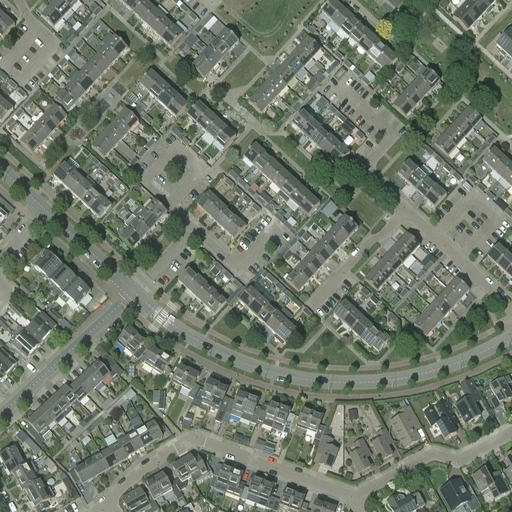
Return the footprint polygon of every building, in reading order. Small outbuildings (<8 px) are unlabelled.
[(71,11),(59,0),(57,0),(50,8),(63,20),(71,11)] [(80,2),(77,0),(59,0),(71,11),(80,2)] [(146,2),(144,0),(130,0),(125,6),(134,14),(146,2)] [(331,22),(343,8),(336,2),(333,0),(321,13),(331,22)] [(442,0),(438,0),(436,3),(439,7),(440,6),(445,10),(449,5),(442,0)] [(491,12),(478,0),(470,0),(467,3),(482,17),(487,12),(489,14),(491,12)] [(494,0),(478,0),(491,12),(493,10),(491,8),(496,2),(494,0)] [(155,10),(146,2),(134,14),(143,23),(155,10)] [(467,3),(460,11),(477,27),(480,24),(478,23),(482,17),(467,3)] [(182,6),(179,9),(185,14),(188,11),(182,6)] [(63,20),(50,8),(41,18),(53,30),(63,20)] [(98,8),(92,15),(96,18),(102,11),(98,8)] [(345,11),(343,8),(331,22),(340,30),(352,17),(345,11)] [(155,10),(143,23),(152,31),(164,18),(155,10)] [(477,27),(460,11),(453,19),(468,33),(474,27),(476,29),(477,27)] [(70,22),(74,26),(80,19),(72,12),(65,20),(69,24),(70,22)] [(188,17),(185,21),(193,28),(200,22),(197,20),(191,14),(188,17)] [(90,17),(84,24),(88,27),(94,21),(90,17)] [(209,17),(203,23),(206,26),(212,20),(209,17)] [(352,17),(340,30),(349,39),(361,25),(354,19),(352,17)] [(14,27),(5,18),(0,23),(0,36),(2,39),(14,27)] [(164,18),(152,31),(161,40),(173,27),(164,18)] [(95,32),(100,27),(101,26),(98,23),(92,29),(95,32)] [(363,27),(361,25),(349,39),(358,47),(370,34),(363,27)] [(82,26),(76,33),(79,36),(85,30),(82,26)] [(200,26),(194,32),(198,35),(203,29),(200,26)] [(183,36),(173,27),(161,40),(171,48),(183,36)] [(315,39),(318,35),(310,27),(306,31),(315,39)] [(226,31),(217,41),(230,52),(237,45),(239,43),(226,31)] [(502,55),(511,44),(511,32),(510,31),(496,45),(502,51),(500,53),(502,55)] [(93,35),(89,32),(83,39),(87,42),(93,35)] [(373,36),(370,34),(358,47),(367,55),(379,42),(373,36)] [(191,35),(186,41),(190,44),(195,38),(191,35)] [(325,42),(318,35),(315,39),(322,45),(325,42)] [(67,42),(64,44),(68,48),(77,39),(73,36),(67,42)] [(114,37),(106,47),(118,59),(127,49),(114,37)] [(299,49),(312,60),(320,51),(308,39),(301,46),(299,49)] [(81,41),(75,48),(78,51),(85,44),(81,41)] [(217,41),(209,50),(222,61),(228,55),(230,52),(217,41)] [(381,44),(379,42),(367,55),(376,64),(388,51),(381,44)] [(183,44),(177,50),(181,54),(187,47),(183,44)] [(328,44),(325,48),(331,54),(334,50),(328,44)] [(511,58),(511,44),(502,55),(504,57),(506,55),(511,60),(511,58)] [(106,47),(97,56),(110,68),(118,59),(106,47)] [(293,55),(291,58),(303,69),(312,60),(299,49),(293,55)] [(68,62),(67,62),(71,66),(74,62),(70,60),(76,53),(73,50),(64,59),(68,62)] [(222,61),(209,50),(200,58),(213,70),(219,64),(222,61)] [(388,51),(376,64),(386,73),(398,59),(391,53),(388,51)] [(337,53),(334,56),(340,62),(343,59),(337,53)] [(97,56),(89,65),(101,77),(110,68),(97,56)] [(410,56),(404,63),(407,66),(413,59),(410,56)] [(213,70),(200,58),(192,68),(204,80),(211,73),(213,70)] [(303,69),(291,58),(284,65),(282,67),(295,79),(303,69)] [(68,62),(64,59),(58,66),(61,69),(67,62),(68,62)] [(346,61),(343,64),(349,70),(352,67),(346,61)] [(101,77),(89,65),(80,74),(93,86),(101,77)] [(329,65),(323,71),(326,73),(325,73),(329,76),(334,70),(329,65)] [(401,65),(395,72),(399,75),(405,68),(401,65)] [(295,79),(282,67),(276,74),(274,76),(287,88),(295,79)] [(56,68),(50,75),(53,78),(59,71),(56,68)] [(341,69),(333,78),(338,83),(342,79),(347,74),(341,69)] [(355,70),(352,73),(358,79),(361,75),(355,70)] [(418,80),(431,91),(438,84),(440,82),(427,70),(418,80)] [(149,93),(160,81),(151,72),(139,84),(149,93)] [(2,73),(0,75),(0,77),(5,82),(8,79),(2,73)] [(93,86),(80,74),(72,83),(85,95),(93,86)] [(393,74),(387,81),(390,84),(397,77),(393,74)] [(287,88),(274,76),(267,83),(266,85),(278,97),(287,88)] [(317,82),(321,85),(326,79),(323,76),(317,82)] [(47,77),(41,84),(45,87),(51,81),(47,77)] [(364,78),(361,81),(367,87),(370,84),(364,78)] [(418,80),(410,89),(423,100),(429,94),(431,91),(418,80)] [(170,89),(160,81),(149,93),(158,101),(170,89)] [(11,82),(8,85),(14,91),(17,87),(11,82)] [(317,82),(309,91),(312,94),(321,85),(317,82)] [(85,95),(72,83),(63,92),(76,104),(85,95)] [(385,83),(378,90),(382,93),(388,87),(385,83)] [(259,92),(257,94),(270,106),(278,97),(266,85),(259,92)] [(170,89),(158,101),(167,110),(178,97),(170,89)] [(423,100),(410,89),(402,98),(414,110),(420,103),(423,100)] [(20,90),(17,93),(23,99),(26,96),(20,90)] [(312,94),(309,91),(300,100),(304,104),(312,94)] [(38,92),(31,98),(35,102),(41,95),(38,92)] [(76,104),(63,92),(55,102),(68,113),(76,104)] [(270,106),(257,94),(251,102),(249,104),(261,115),(270,106)] [(178,97),(167,110),(176,119),(188,106),(178,97)] [(304,104),(300,100),(296,97),(294,101),(297,104),(291,110),(295,113),(304,104)] [(322,98),(319,102),(325,108),(328,104),(322,98)] [(414,110),(402,98),(393,107),(406,119),(412,112),(414,110)] [(127,99),(124,102),(131,108),(134,105),(127,99)] [(29,101),(23,108),(26,111),(33,104),(29,101)] [(13,111),(3,102),(0,105),(0,121),(2,123),(13,111)] [(196,125),(208,112),(199,103),(187,116),(196,125)] [(54,106),(46,116),(58,127),(67,118),(54,106)] [(136,107),(133,111),(140,117),(143,113),(136,107)] [(461,118),(473,130),(482,120),(469,109),(463,116),(461,118)] [(21,110),(14,117),(18,120),(24,113),(21,110)] [(126,111),(117,120),(130,132),(138,122),(126,111)] [(208,112),(196,125),(206,133),(217,120),(208,112)] [(302,133),(313,120),(304,112),(292,124),(298,130),(302,133)] [(289,113),(283,119),(287,122),(293,116),(289,113)] [(340,115),(337,119),(343,125),(346,121),(340,115)] [(58,127),(46,116),(40,122),(38,120),(35,123),(50,137),(58,127)] [(145,116),(142,119),(149,125),(152,122),(145,116)] [(454,125),(452,127),(465,139),(473,130),(461,118),(454,125)] [(12,119),(6,126),(10,129),(9,130),(13,134),(15,132),(14,131),(18,126),(15,123),(16,122),(12,119)] [(130,132),(117,120),(109,130),(121,141),(130,132)] [(217,120),(206,133),(215,141),(226,129),(217,120)] [(313,120),(302,133),(307,139),(311,142),(323,129),(313,120)] [(281,122),(275,128),(278,131),(284,125),(281,122)] [(37,125),(29,134),(41,146),(50,137),(35,123),(37,125)] [(155,124),(151,127),(158,134),(161,130),(155,124)] [(347,135),(344,139),(346,141),(353,133),(352,133),(355,130),(349,124),(346,127),(349,130),(346,134),(347,135)] [(465,139),(452,127),(446,134),(444,137),(456,148),(465,139)] [(226,129),(215,141),(224,150),(236,137),(226,129)] [(332,137),(323,129),(311,142),(317,147),(320,150),(332,137)] [(109,130),(100,139),(113,150),(121,141),(109,130)] [(358,132),(355,135),(361,142),(365,138),(358,132)] [(41,146),(29,134),(20,143),(33,155),(41,146)] [(181,142),(184,139),(186,136),(183,134),(181,136),(178,139),(181,142)] [(332,137),(320,150),(326,156),(329,158),(341,146),(332,137)] [(456,148),(444,137),(437,144),(435,146),(448,158),(456,148)] [(492,137),(486,143),(490,146),(495,140),(492,137)] [(113,150),(100,139),(92,148),(104,160),(113,150)] [(181,142),(188,148),(191,145),(184,139),(181,142)] [(152,141),(146,147),(149,150),(155,144),(152,141)] [(253,166),(265,154),(257,147),(255,145),(244,158),(253,166)] [(341,146),(329,158),(336,165),(338,167),(350,154),(341,146)] [(483,146),(478,152),(482,156),(487,149),(483,146)] [(193,147),(190,150),(197,156),(200,153),(193,147)] [(428,148),(424,152),(431,158),(434,154),(428,148)] [(492,171),(504,158),(496,151),(494,149),(483,162),(492,171)] [(84,150),(81,153),(88,159),(91,156),(84,150)] [(143,150),(137,157),(141,159),(147,153),(143,150)] [(267,156),(265,154),(253,166),(262,175),(274,162),(267,156)] [(470,161),(473,164),(479,158),(476,155),(470,161)] [(202,156),(199,159),(206,165),(209,162),(202,156)] [(436,156),(433,160),(440,166),(443,163),(436,156)] [(93,158),(90,162),(97,168),(100,164),(93,158)] [(511,165),(506,160),(504,158),(492,171),(501,179),(511,167),(511,165)] [(135,159),(129,166),(132,169),(138,162),(135,159)] [(473,164),(470,161),(467,159),(464,162),(467,165),(461,171),(460,169),(457,172),(462,176),(473,164)] [(407,183),(419,170),(409,161),(397,174),(404,180),(407,183)] [(276,164),(274,162),(262,175),(271,183),(283,171),(276,164)] [(63,185),(74,173),(65,164),(54,177),(63,185)] [(446,165),(443,168),(449,175),(452,171),(446,165)] [(103,166),(99,170),(106,176),(109,173),(103,166)] [(511,167),(501,179),(510,188),(511,185),(511,167)] [(127,168),(121,175),(124,178),(130,171),(127,168)] [(419,170),(407,183),(414,190),(416,191),(428,179),(419,170)] [(285,172),(283,171),(271,183),(281,191),(292,179),(285,172)] [(237,184),(240,180),(232,172),(228,175),(237,184)] [(84,181),(74,173),(63,185),(72,194),(84,181)] [(455,173),(452,177),(457,182),(453,187),(456,189),(462,182),(461,180),(455,173)] [(112,175),(108,178),(111,181),(109,184),(112,187),(118,181),(112,175)] [(470,176),(467,180),(474,186),(477,182),(470,176)] [(281,191),(281,192),(277,196),(286,204),(290,200),(301,187),(294,181),(292,179),(281,191)] [(437,187),(428,179),(416,191),(423,198),(425,200),(437,187)] [(227,180),(224,183),(230,189),(234,186),(227,180)] [(249,189),(240,180),(237,184),(246,192),(249,189)] [(84,181),(72,194),(81,202),(93,190),(84,181)] [(121,184),(118,187),(124,193),(127,190),(121,184)] [(250,189),(249,189),(246,192),(255,201),(259,197),(255,194),(259,189),(254,184),(250,189)] [(479,185),(476,188),(483,194),(486,191),(479,185)] [(137,187),(131,193),(135,196),(140,190),(137,187)] [(303,189),(301,187),(290,200),(299,208),(310,196),(303,189)] [(447,196),(437,187),(425,200),(432,207),(435,209),(447,196)] [(236,188),(233,191),(240,198),(243,194),(236,188)] [(102,198),(93,190),(81,202),(90,210),(102,198)] [(207,214),(218,202),(209,193),(197,206),(207,214)] [(488,193),(485,197),(492,202),(495,199),(488,193)] [(102,198),(90,210),(100,219),(111,207),(106,202),(109,199),(105,195),(102,198)] [(129,196),(123,202),(126,206),(132,199),(129,196)] [(313,198),(310,196),(299,208),(308,217),(320,204),(313,198)] [(0,197),(0,204),(7,211),(11,207),(2,199),(0,197)] [(245,197),(242,200),(249,206),(252,203),(245,197)] [(265,204),(259,197),(255,201),(262,207),(265,204)] [(154,201),(146,211),(158,223),(159,222),(161,224),(168,217),(166,215),(167,213),(154,201)] [(227,210),(218,202),(207,214),(216,223),(227,210)] [(498,202),(495,205),(501,211),(504,208),(498,202)] [(320,211),(328,218),(329,217),(326,212),(331,206),(328,203),(320,211)] [(120,205),(112,214),(116,217),(124,208),(120,205)] [(255,205),(251,209),(257,215),(261,211),(255,205)] [(268,206),(265,209),(271,215),(274,212),(268,206)] [(237,219),(227,210),(216,223),(225,231),(237,219)] [(146,211),(137,220),(150,232),(158,223),(146,211)] [(320,211),(312,220),(315,224),(323,216),(327,219),(328,218),(320,211)] [(116,217),(112,214),(106,221),(109,224),(116,217)] [(277,214),(274,218),(280,223),(283,220),(277,214)] [(150,232),(137,220),(133,216),(124,226),(128,229),(129,229),(141,241),(150,232)] [(337,227),(349,238),(356,231),(358,229),(346,217),(337,227)] [(237,219),(225,231),(235,240),(246,227),(237,219)] [(315,224),(312,220),(304,229),(307,233),(315,224)] [(286,223),(283,226),(289,232),(292,229),(286,223)] [(349,238),(337,227),(328,236),(341,247),(347,240),(349,238)] [(129,229),(128,229),(120,238),(132,250),(141,241),(129,229)] [(304,229),(295,239),(298,242),(307,233),(304,229)] [(306,235),(302,240),(306,244),(311,239),(306,235)] [(399,245),(411,256),(420,247),(407,235),(400,243),(399,245)] [(328,236),(320,245),(332,256),(338,250),(341,247),(328,236)] [(295,239),(287,248),(290,251),(298,242),(295,239)] [(332,256),(320,245),(311,254),(324,265),(330,259),(332,256)] [(392,252),(390,254),(403,265),(411,256),(399,245),(392,252)] [(497,266),(509,253),(500,245),(488,257),(495,264),(497,266)] [(290,251),(287,248),(280,255),(283,258),(290,251)] [(41,274),(55,260),(48,253),(47,253),(43,249),(30,264),(41,274)] [(204,252),(200,255),(211,265),(214,262),(204,252)] [(511,256),(509,253),(497,266),(504,272),(506,274),(511,268),(511,256)] [(311,254),(303,263),(315,275),(322,268),(324,265),(311,254)] [(403,265),(390,254),(384,261),(382,263),(394,275),(403,265)] [(278,258),(272,264),(275,267),(281,261),(278,258)] [(62,266),(55,260),(41,274),(48,281),(62,266)] [(303,263),(294,272),(307,284),(313,277),(315,275),(303,263)] [(375,270),(373,272),(386,284),(394,275),(382,263),(375,270)] [(430,263),(425,269),(428,272),(434,266),(430,263)] [(217,264),(214,267),(220,273),(223,270),(217,264)] [(62,266),(48,281),(55,287),(69,273),(62,266)] [(439,266),(433,272),(436,276),(442,269),(439,266)] [(421,272),(416,278),(420,281),(428,272),(425,269),(424,269),(423,268),(420,271),(421,272)] [(187,291),(199,277),(190,269),(178,282),(185,288),(187,291)] [(307,284),(294,272),(286,281),(298,293),(304,286),(307,284)] [(386,284),(373,272),(367,279),(365,281),(377,293),(386,284)] [(76,279),(69,273),(55,287),(63,294),(76,279)] [(226,273),(223,276),(229,282),(232,279),(226,273)] [(269,275),(266,279),(273,285),(276,282),(269,275)] [(430,275),(424,281),(428,285),(434,278),(430,275)] [(199,277),(187,291),(194,297),(196,299),(208,286),(199,277)] [(420,281),(416,278),(407,288),(410,291),(420,281)] [(76,279),(63,294),(58,299),(65,306),(70,301),(83,286),(76,279)] [(457,280),(448,290),(460,301),(467,294),(469,292),(457,280)] [(235,281),(232,284),(238,290),(242,287),(235,281)] [(278,284),(275,287),(282,293),(285,290),(278,284)] [(422,284),(416,290),(419,294),(426,287),(422,284)] [(91,293),(83,286),(70,301),(77,308),(91,293)] [(217,295),(208,286),(196,299),(203,305),(205,308),(217,295)] [(33,294),(27,289),(24,293),(29,298),(33,294)] [(249,310),(260,298),(251,289),(248,292),(244,290),(236,298),(240,301),(239,302),(246,308),(249,310)] [(363,289),(360,292),(367,298),(370,295),(363,289)] [(405,290),(399,296),(403,299),(408,293),(405,290)] [(448,290),(439,299),(452,310),(458,303),(460,301),(448,290)] [(287,292),(284,296),(290,302),(293,298),(287,292)] [(414,293),(406,301),(410,305),(417,296),(414,293)] [(217,295),(205,308),(212,314),(214,316),(227,303),(217,295)] [(373,297),(369,300),(376,307),(379,303),(373,297)] [(38,306),(42,302),(37,298),(33,302),(38,306)] [(260,298),(249,310),(255,316),(258,319),(269,306),(260,298)] [(397,299),(391,306),(394,309),(400,302),(397,299)] [(452,310),(439,299),(431,308),(443,320),(450,313),(452,310)] [(296,301),(293,304),(300,310),(303,306),(296,301)] [(410,305),(406,301),(399,309),(403,312),(410,305)] [(42,302),(38,306),(43,311),(47,307),(42,302)] [(343,324),(355,311),(346,302),(334,315),(340,321),(343,324)] [(381,305),(378,309),(385,315),(388,312),(381,305)] [(278,314),(269,306),(258,319),(264,325),(267,327),(278,314)] [(431,308),(423,317),(436,328),(442,322),(443,320),(431,308)] [(305,309),(302,312),(309,319),(312,315),(305,309)] [(18,310),(14,313),(20,318),(23,315),(18,310)] [(52,320),(56,315),(51,311),(47,315),(52,320)] [(364,319),(355,311),(343,324),(350,330),(352,332),(364,319)] [(278,314),(267,327),(273,333),(276,335),(288,323),(278,314)] [(391,314),(387,318),(394,324),(397,320),(391,314)] [(32,326),(46,339),(53,332),(57,328),(43,315),(39,319),(34,324),(31,320),(28,323),(32,326)] [(56,315),(52,320),(57,324),(62,319),(58,315),(57,316),(56,315)] [(436,328),(423,317),(414,326),(427,338),(434,330),(436,328)] [(373,328),(364,319),(352,332),(359,339),(361,341),(373,328)] [(288,323),(276,335),(277,336),(274,339),(280,345),(282,347),(285,344),(286,344),(297,331),(288,323)] [(5,324),(1,328),(7,332),(8,331),(10,329),(5,324)] [(32,326),(25,333),(40,347),(46,339),(32,326)] [(373,328),(361,341),(369,348),(371,349),(373,347),(378,353),(390,340),(384,334),(382,336),(373,328)] [(126,350),(138,336),(130,329),(118,344),(126,350)] [(25,333),(19,340),(33,353),(40,347),(25,333)] [(138,336),(126,350),(133,357),(146,342),(138,336)] [(33,353),(19,340),(15,337),(8,344),(12,348),(9,351),(20,362),(23,358),(26,361),(33,353)] [(153,371),(163,355),(154,349),(151,355),(147,352),(140,363),(153,371)] [(0,364),(10,373),(20,362),(9,351),(5,355),(2,352),(0,354),(0,364)] [(172,361),(163,355),(153,371),(166,380),(172,372),(167,368),(172,361)] [(107,356),(103,360),(111,369),(116,365),(107,356)] [(117,375),(111,369),(103,360),(91,371),(103,383),(109,377),(112,380),(117,375)] [(0,377),(3,380),(10,373),(0,364),(0,377)] [(123,373),(116,365),(111,369),(117,375),(119,378),(123,373)] [(182,388),(191,371),(182,366),(172,383),(182,388)] [(103,383),(91,371),(83,378),(95,390),(103,383)] [(191,371),(182,388),(190,393),(188,397),(194,400),(195,400),(200,389),(194,387),(200,376),(191,371)] [(83,378),(76,384),(88,397),(95,390),(83,378)] [(511,394),(504,380),(491,387),(497,398),(491,401),(497,412),(505,408),(503,405),(511,399),(511,394)] [(195,400),(194,400),(191,405),(199,409),(201,405),(209,408),(219,385),(210,381),(205,392),(200,389),(195,400)] [(468,400),(456,407),(467,425),(481,417),(474,405),(482,401),(471,381),(461,387),(468,400)] [(88,397),(76,384),(68,392),(77,402),(80,404),(88,397)] [(229,390),(219,385),(209,408),(218,412),(215,420),(212,431),(218,434),(222,423),(229,403),(224,401),(229,390)] [(77,402),(68,392),(66,389),(58,395),(70,408),(77,402)] [(131,390),(124,396),(127,401),(128,400),(130,402),(136,396),(131,390)] [(229,403),(222,423),(227,425),(231,416),(240,420),(242,415),(249,398),(239,394),(235,405),(229,403)] [(58,395),(51,403),(66,419),(73,412),(70,409),(70,408),(58,395)] [(127,401),(124,396),(117,403),(120,406),(120,407),(127,401)] [(242,415),(240,420),(256,426),(256,424),(257,424),(260,415),(255,412),(259,401),(249,398),(242,415)] [(109,406),(106,402),(101,407),(104,410),(109,406)] [(445,402),(424,413),(432,428),(437,425),(446,441),(457,434),(449,419),(453,416),(445,402)] [(66,419),(51,403),(43,409),(55,422),(58,426),(66,419)] [(117,403),(109,410),(112,414),(113,414),(120,407),(120,406),(117,403)] [(261,413),(260,415),(257,424),(262,426),(262,427),(272,430),(273,428),(281,407),(271,404),(267,415),(261,413)] [(291,411),(281,407),(273,428),(282,432),(282,433),(288,436),(290,430),(292,424),(286,422),(291,411)] [(403,417),(391,424),(405,449),(420,441),(413,428),(419,425),(409,408),(401,413),(403,417)] [(43,409),(36,416),(47,429),(55,422),(43,409)] [(112,414),(109,410),(101,417),(105,421),(113,414),(112,414)] [(292,424),(290,430),(295,432),(297,428),(307,432),(314,414),(304,411),(300,421),(294,419),(292,424)] [(357,411),(350,411),(350,420),(358,420),(357,411)] [(323,418),(314,414),(307,432),(316,435),(315,440),(321,442),(325,431),(319,429),(323,418)] [(49,432),(47,429),(36,416),(28,424),(31,427),(27,431),(40,445),(44,441),(42,439),(49,432)] [(94,420),(91,416),(86,420),(89,424),(94,420)] [(105,421),(101,417),(94,424),(97,428),(105,421)] [(139,418),(131,421),(134,430),(142,426),(139,418)] [(158,421),(144,429),(153,445),(162,439),(159,435),(165,432),(158,421)] [(94,424),(86,431),(89,435),(97,428),(94,424)] [(79,433),(76,429),(71,435),(74,438),(79,433)] [(153,445),(144,429),(136,434),(144,449),(153,445)] [(89,435),(86,431),(78,439),(82,442),(89,435)] [(380,441),(372,445),(381,462),(393,456),(386,444),(392,441),(386,431),(377,436),(380,441)] [(33,452),(38,448),(21,432),(16,438),(23,445),(24,444),(33,452)] [(136,434),(127,439),(135,454),(144,449),(136,434)] [(248,446),(251,439),(237,434),(234,440),(248,446)] [(127,439),(126,437),(116,442),(117,443),(126,460),(127,460),(135,454),(127,439)] [(323,438),(318,451),(324,453),(319,465),(331,470),(338,452),(330,449),(333,441),(323,438)] [(65,439),(60,444),(64,448),(69,443),(65,439)] [(75,441),(70,446),(74,450),(79,445),(75,441)] [(358,453),(350,458),(359,475),(371,468),(364,456),(370,453),(363,441),(354,446),(358,453)] [(117,443),(108,448),(110,451),(119,466),(127,461),(127,460),(126,460),(117,443)] [(257,444),(254,450),(263,453),(265,447),(257,444)] [(275,447),(267,444),(264,452),(271,456),(275,447)] [(4,468),(20,459),(16,450),(8,455),(5,451),(0,453),(0,455),(2,458),(0,459),(4,465),(2,466),(4,468)] [(119,466),(110,451),(101,456),(110,471),(119,466)] [(110,471),(101,456),(93,461),(101,476),(110,471)] [(190,457),(182,462),(193,481),(201,477),(202,478),(211,473),(206,462),(197,467),(190,457)] [(20,459),(4,468),(5,471),(7,470),(10,477),(13,476),(13,475),(26,469),(20,459)] [(48,468),(53,463),(48,459),(44,464),(48,468)] [(93,461),(84,466),(92,481),(101,476),(93,461)] [(193,481),(182,462),(173,468),(179,480),(174,483),(180,493),(186,490),(187,483),(186,482),(191,479),(192,482),(193,481)] [(26,469),(13,475),(13,476),(16,481),(15,482),(16,485),(33,476),(33,475),(37,473),(33,465),(26,469)] [(92,481),(84,466),(69,475),(75,485),(81,482),(83,487),(92,481)] [(227,488),(233,472),(223,468),(219,466),(217,468),(215,474),(221,476),(220,479),(214,477),(209,488),(216,491),(217,486),(227,489),(227,488)] [(485,470),(473,477),(482,493),(488,490),(491,495),(497,492),(500,498),(510,492),(500,475),(491,480),(485,470)] [(244,475),(233,472),(227,488),(237,491),(234,498),(233,497),(229,508),(236,510),(240,500),(241,500),(245,489),(239,487),(244,475)] [(63,483),(67,479),(63,474),(58,479),(62,482),(63,483)] [(38,485),(33,476),(16,485),(18,488),(19,487),(23,493),(25,492),(38,485)] [(180,493),(174,483),(169,486),(163,476),(154,481),(164,497),(173,492),(178,502),(183,499),(180,493)] [(68,479),(67,479),(63,483),(74,503),(80,500),(74,490),(68,479)] [(245,489),(241,500),(247,502),(257,506),(265,483),(255,479),(251,491),(245,489)] [(460,480),(440,491),(451,511),(467,504),(471,511),(473,511),(481,508),(475,496),(470,499),(460,480)] [(144,497),(151,509),(146,511),(156,511),(159,510),(157,506),(154,502),(164,497),(154,481),(145,486),(149,494),(144,497)] [(38,485),(25,492),(29,498),(27,499),(29,502),(46,492),(45,491),(41,483),(38,485)] [(265,483),(257,506),(272,511),(276,500),(271,498),(275,487),(265,483)] [(49,489),(45,491),(46,492),(29,502),(30,505),(32,504),(36,510),(36,511),(44,511),(48,510),(48,508),(46,504),(55,499),(49,489)] [(140,490),(122,500),(128,511),(146,511),(151,509),(144,497),(140,490)] [(282,502),(276,500),(272,511),(273,511),(278,511),(280,507),(289,510),(290,511),(296,495),(295,495),(286,491),(282,502)] [(290,511),(289,510),(288,511),(307,511),(308,508),(303,506),(305,498),(305,497),(304,494),(298,492),(295,495),(296,495),(290,511)] [(396,498),(387,502),(392,511),(414,511),(426,506),(419,494),(405,501),(403,497),(399,496),(396,498)] [(313,511),(308,511),(307,511),(324,511),(327,506),(325,506),(317,503),(313,511)]
